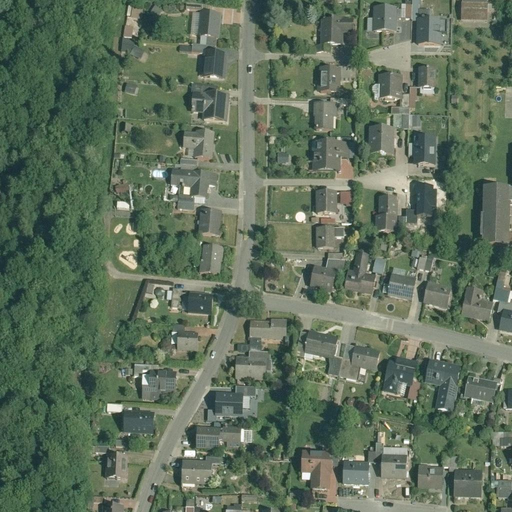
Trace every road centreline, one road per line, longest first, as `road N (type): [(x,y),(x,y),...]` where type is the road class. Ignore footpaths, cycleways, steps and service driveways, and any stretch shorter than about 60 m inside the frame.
road 1 (residential): [(239,297),(511,354)]
road 2 (residential): [(239,297),(146,511)]
road 3 (residential): [(251,56),(393,62)]
road 4 (residential): [(251,182),(389,181)]
road 5 (residential): [(251,56),(251,182)]
